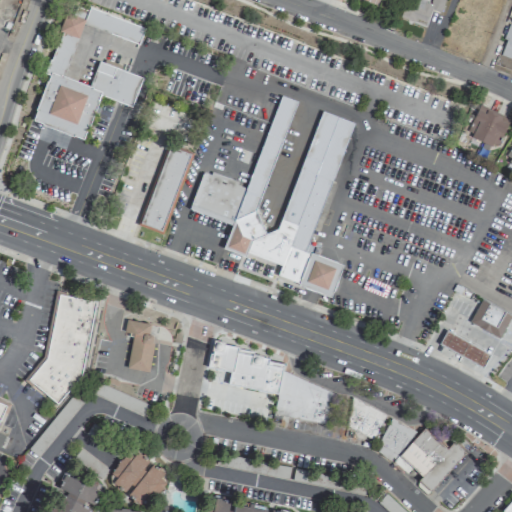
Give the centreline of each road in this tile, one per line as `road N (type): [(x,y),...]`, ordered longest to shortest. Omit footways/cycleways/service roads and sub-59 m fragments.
road 1 (primary): [(68,245),(394,366),(511,430)]
road 2 (residential): [(181,419),(347,452),(426,511)]
road 3 (residential): [(282,0),(511,89)]
road 4 (residential): [(208,297),(181,419)]
